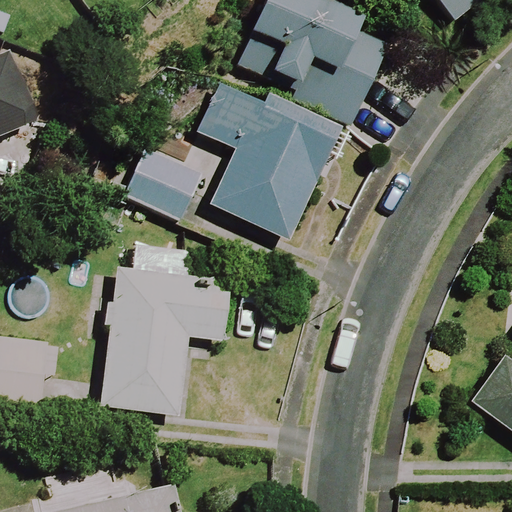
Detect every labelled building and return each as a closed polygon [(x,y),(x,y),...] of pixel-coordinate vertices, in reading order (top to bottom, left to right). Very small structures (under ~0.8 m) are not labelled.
[(349,46),(360,24),(308,0),(264,0),(246,41),(233,67),(264,81),(292,94),(349,122),(379,60),(349,46)] [(482,0),(425,0),(446,27),(482,0)] [(0,145),(29,122),(11,60),(0,55),(0,145)] [(328,173),(343,142),(266,106),(263,112),(246,103),(226,144),(234,148),(204,211),(282,248),(319,169),(328,173)] [(197,182),(141,152),(116,199),(172,229),(197,182)] [(131,252),(128,279),(113,278),(110,306),(97,304),(94,333),(107,335),(98,413),(175,422),(183,343),(217,347),(224,290),(184,285),(187,258),(131,252)] [(44,342),(0,335),(0,411),(34,417),(44,342)] [(511,335),(511,336),(511,370),(503,364),(468,412),(511,445),(511,335)] [(173,511),(168,491),(74,511),(173,511)]
